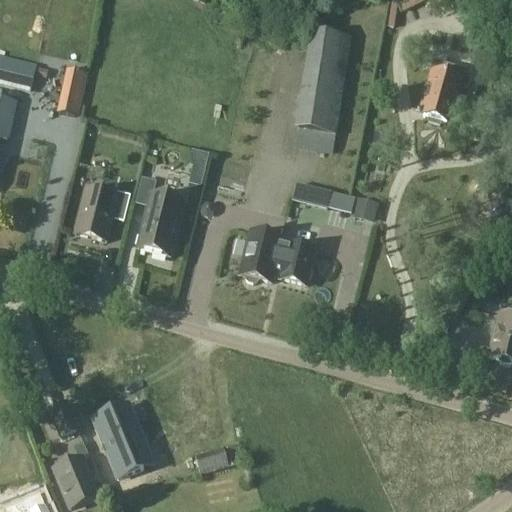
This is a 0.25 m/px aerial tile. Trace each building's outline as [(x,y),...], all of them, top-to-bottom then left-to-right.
[(432,0),(437,9),(448,3),(450,7),(464,0),(432,0)] [(287,140),(320,145),(338,28),(305,23),(287,140)] [(0,60),(0,85),(30,93),(36,69),(0,60)] [(432,65),(421,105),(426,107),(422,120),(427,122),(426,126),(439,129),(440,125),(445,127),(450,107),(456,108),(462,85),(465,74),(432,65)] [(57,71),(54,104),(70,105),(74,73),(57,71)] [(214,161),(240,167),(259,79),(233,73),(214,161)] [(0,141),(7,143),(15,106),(0,102),(0,141)] [(208,158),(191,153),(190,170),(192,170),(188,187),(201,189),(208,158)] [(142,183),(136,207),(148,210),(137,253),(169,261),(182,206),(151,198),(154,186),(142,183)] [(111,223),(123,226),(130,199),(117,195),(116,199),(85,192),(74,237),(106,245),(111,223)] [(377,208),(356,202),(353,218),(373,223),(377,208)] [(281,244),(250,236),(239,279),(244,280),(245,284),(247,286),(252,288),(255,287),(258,284),(270,287),(273,277),(281,279),(280,283),(304,289),(306,284),(309,283),(310,282),(312,277),(311,274),(309,272),(313,254),(288,248),(288,250),(280,248),(281,244)] [(511,323),(498,320),(487,360),(497,363),(499,368),(508,370),(511,367),(511,323)] [(16,402),(24,421),(38,416),(30,397),(16,402)] [(49,413),(61,440),(77,433),(66,406),(49,413)] [(141,437),(140,434),(129,407),(91,423),(102,450),(104,449),(118,482),(121,480),(124,483),(131,480),(131,477),(142,472),(134,454),(144,450),(143,448),(151,445),(147,435),(141,437)] [(235,448),(222,452),(195,460),(200,478),(227,470),(241,467),(235,448)] [(82,462),(54,474),(70,511),(71,511),(96,502),(86,478),(88,477),(82,462)]
